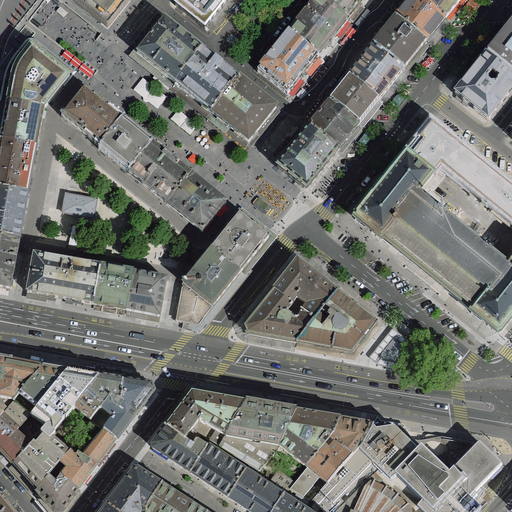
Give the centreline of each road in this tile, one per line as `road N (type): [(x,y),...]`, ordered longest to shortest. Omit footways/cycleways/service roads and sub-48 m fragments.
road 1 (residential): [(159,0),(295,115),(390,0)]
road 2 (secondary): [(196,357),(511,408)]
road 3 (residential): [(306,226),(493,380)]
road 4 (secondary): [(0,321),(196,357)]
road 5 (residential): [(80,511),(196,357)]
road 6 (residential): [(306,226),(424,91)]
road 7 (residential): [(196,357),(306,226)]
